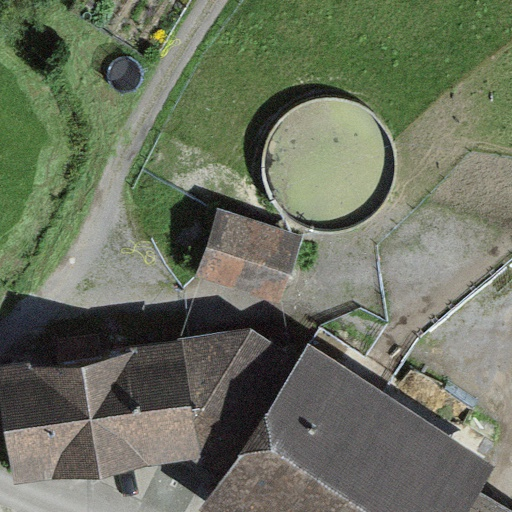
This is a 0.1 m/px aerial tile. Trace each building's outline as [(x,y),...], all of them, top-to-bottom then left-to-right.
[(352,94),(329,93),(307,99),(288,113),(274,133),(269,156),(271,180),(283,202),(300,218),(322,227),(346,228),(365,223),(385,210),(399,191),(405,168),(403,140),(392,119),(374,103),(352,94)] [(310,245),(222,213),(197,281),(284,314),(310,245)] [(230,335),(1,366),(15,462),(165,440),(230,335)] [(458,511),(490,463),(303,347),(288,371),(230,335),(165,440),(212,470),(193,501),(210,511),(458,511)] [(508,511),(488,500),(480,511),(508,511)]
